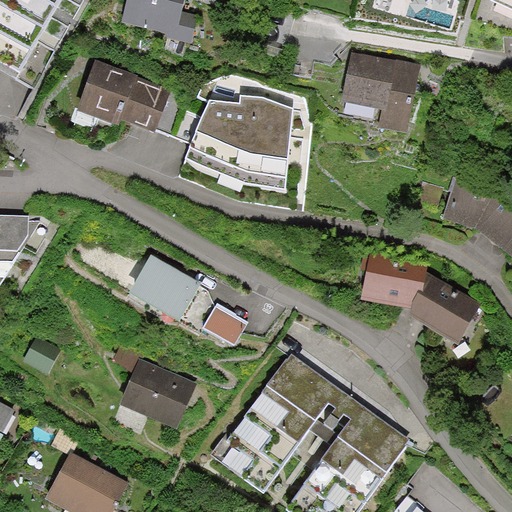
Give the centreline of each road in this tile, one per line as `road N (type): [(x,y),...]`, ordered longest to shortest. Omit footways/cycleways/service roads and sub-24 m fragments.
road 1 (residential): [(511,505),(460,451),(390,353),(363,332),(49,159)]
road 2 (residential): [(49,159),(75,150),(236,209),(450,249),(511,308)]
